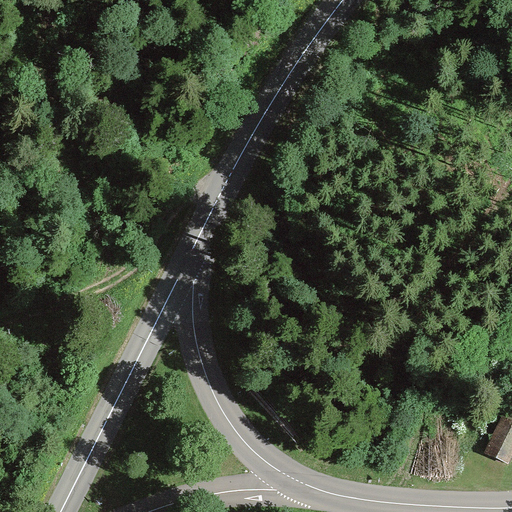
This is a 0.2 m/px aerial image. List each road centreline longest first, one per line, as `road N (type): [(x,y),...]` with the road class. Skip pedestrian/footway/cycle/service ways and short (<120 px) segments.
road 1 (secondary): [(342,0),(256,125),(188,257)]
road 2 (secondary): [(188,257),(60,511)]
road 3 (tertiary): [(308,487),(251,449),(219,406),(199,354),(188,257)]
road 4 (tertiary): [(511,505),(359,499),(308,487)]
road 5 (tertiary): [(308,487),(201,495),(147,511)]
